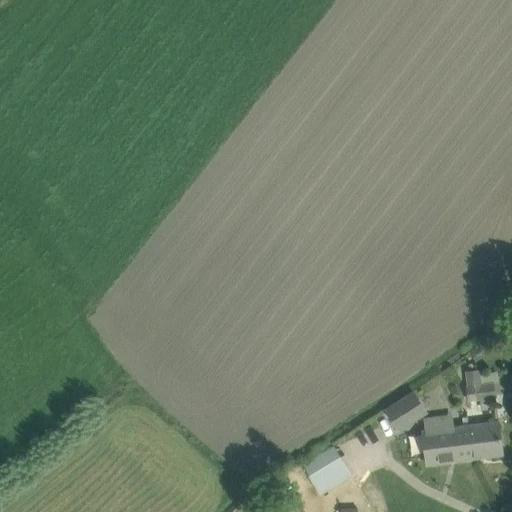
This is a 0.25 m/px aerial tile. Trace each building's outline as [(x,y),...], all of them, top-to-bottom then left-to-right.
[(469,400),(495,397),(493,382),(482,384),(480,370),(466,372),(467,386),(469,400)] [(429,413),(414,390),(384,410),(399,432),(429,413)] [(475,458),(470,425),(447,428),(445,416),(425,419),(426,431),(422,431),(427,464),(475,458)] [(498,422),(470,425),(475,458),(502,454),(498,422)] [(334,446),(302,465),(320,495),(352,476),(334,446)]
